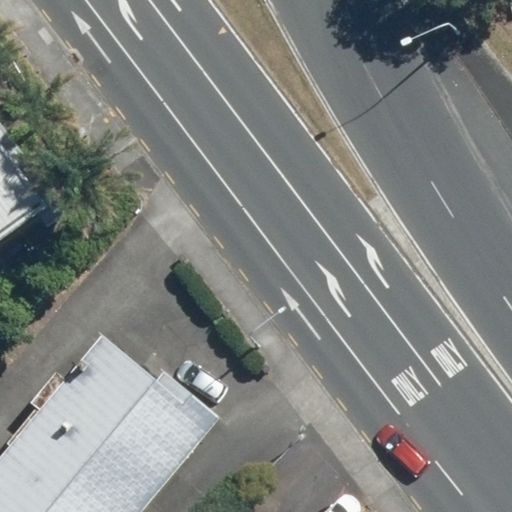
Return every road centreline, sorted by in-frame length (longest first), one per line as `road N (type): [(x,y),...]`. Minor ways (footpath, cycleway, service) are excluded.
road 1 (primary): [(511,456),(449,400),(127,0)]
road 2 (primary): [(326,0),(511,311)]
